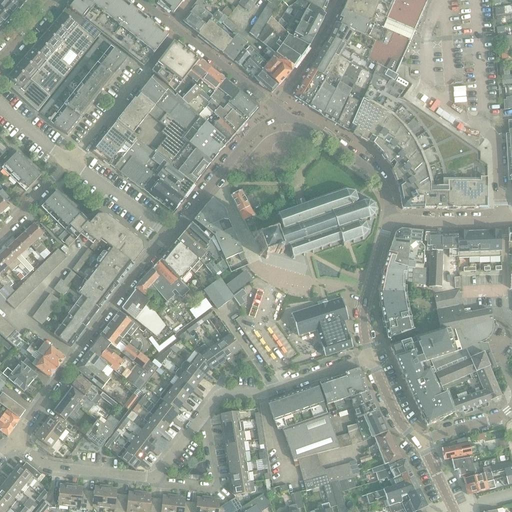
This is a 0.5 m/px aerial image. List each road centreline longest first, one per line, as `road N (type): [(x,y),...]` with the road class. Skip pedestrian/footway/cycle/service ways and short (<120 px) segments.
road 1 (residential): [(14,442),(170,234)]
road 2 (residential): [(474,0),(483,130),(502,147),(509,219)]
road 3 (residential): [(138,0),(281,117)]
road 4 (residential): [(207,410),(222,391),(261,393),(371,358)]
road 5 (residential): [(218,176),(268,270),(322,282)]
road 6 (residential): [(281,117),(362,166),(377,180),(390,217)]
road 7 (residential): [(14,442),(49,465),(155,477)]
road 8 (residential): [(390,217),(365,313),(371,358)]
road 9 (residential): [(155,477),(218,485),(207,410)]
road 10 (residential): [(68,163),(147,66)]
road 11 (residential): [(170,234),(68,163)]
